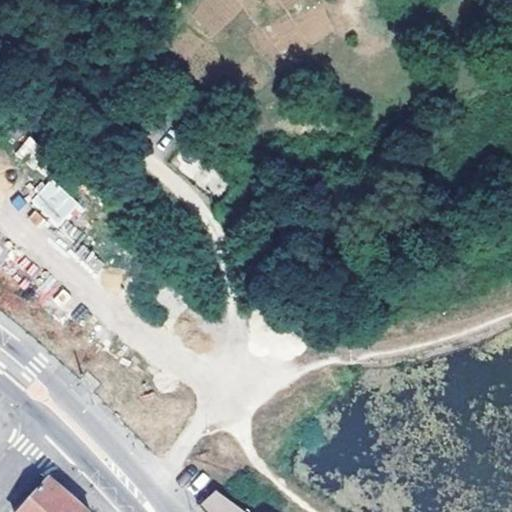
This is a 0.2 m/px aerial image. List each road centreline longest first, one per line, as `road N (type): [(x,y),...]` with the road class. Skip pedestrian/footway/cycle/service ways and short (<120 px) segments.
road 1 (track): [(220,390),(238,341),(231,275),(215,227),(169,173),(0,21)]
road 2 (secondary): [(153,511),(65,417)]
